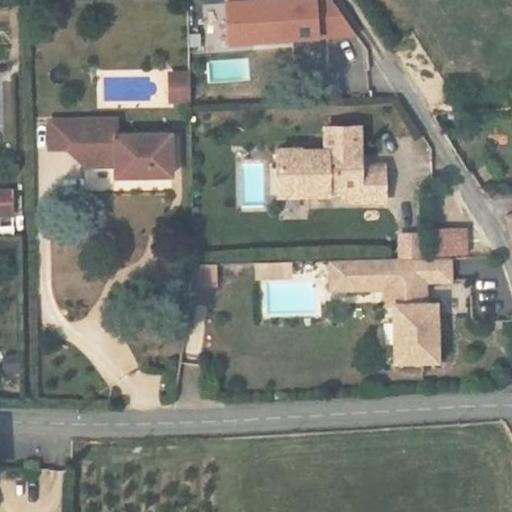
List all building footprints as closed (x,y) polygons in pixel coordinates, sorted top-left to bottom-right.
[(191,75),(173,75),(173,103),(191,103),(191,75)] [(116,118),(47,119),(48,150),(68,151),(84,166),(117,167),(117,176),(172,174),(172,137),(117,136),(116,118)] [(343,199),(384,197),(382,163),(365,164),(359,164),(358,157),(356,125),(323,127),(324,148),(275,151),(277,183),(301,182),(302,195),(328,194),(327,187),(342,187),(343,199)] [(277,183),(278,196),(302,195),(301,182),(277,183)] [(0,217),(13,217),(12,188),(0,188),(0,217)] [(403,256),(424,254),(423,230),(402,231),(403,256)] [(403,256),(322,260),(322,270),(342,269),(343,279),(377,277),(378,304),(387,303),(390,359),(432,357),(429,299),(417,300),(406,301),(405,278),(417,278),(443,276),(441,253),(424,254),(403,256)] [(260,263),(261,279),(292,277),(292,261),(260,263)] [(156,262),(139,263),(139,284),(157,284),(156,262)] [(176,268),(174,288),(190,288),(190,282),(197,282),(197,267),(176,268)] [(342,269),(322,270),(323,289),(377,286),(377,277),(343,279),(342,269)] [(417,278),(405,278),(406,301),(417,300),(417,278)]
